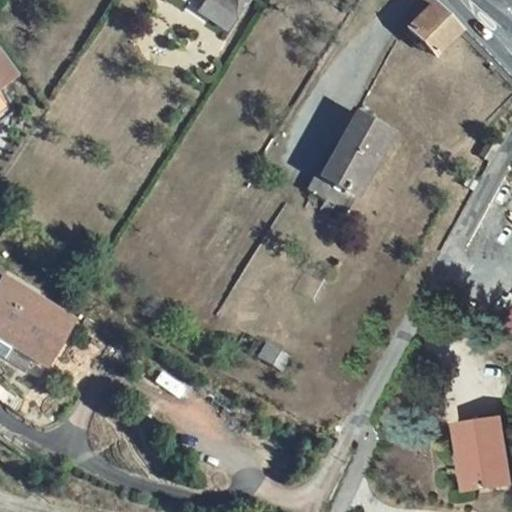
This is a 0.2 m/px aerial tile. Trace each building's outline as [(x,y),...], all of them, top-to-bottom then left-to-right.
[(206,0),(199,12),(226,31),(246,0),(206,0)] [(462,31),(434,3),(404,33),(422,51),(426,48),(435,58),(462,31)] [(0,89),(21,74),(0,45),(0,89)] [(346,214),(391,134),(356,114),(312,194),(346,214)] [(502,142),(506,135),(500,132),(496,139),(502,142)] [(490,164),(500,145),(488,139),(479,157),(490,164)] [(0,356),(6,360),(14,347),(44,365),(47,367),(75,320),(3,279),(0,284),(0,356)] [(248,353),(259,359),(267,345),(256,339),(248,353)] [(267,345),(259,359),(281,371),(289,359),(267,345)] [(36,378),(44,365),(14,347),(6,360),(36,378)] [(511,468),(504,420),(459,427),(465,459),(468,458),(474,490),(511,484),(511,468)]
